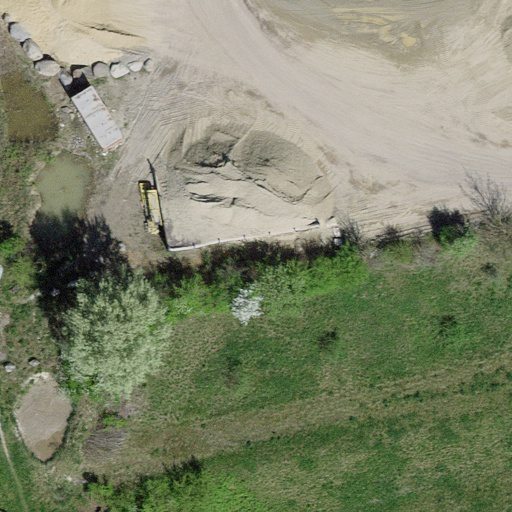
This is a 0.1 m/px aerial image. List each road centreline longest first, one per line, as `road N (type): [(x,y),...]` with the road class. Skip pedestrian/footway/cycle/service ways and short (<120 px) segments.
road 1 (track): [(0,382),(174,450),(511,378)]
road 2 (track): [(37,511),(0,397)]
